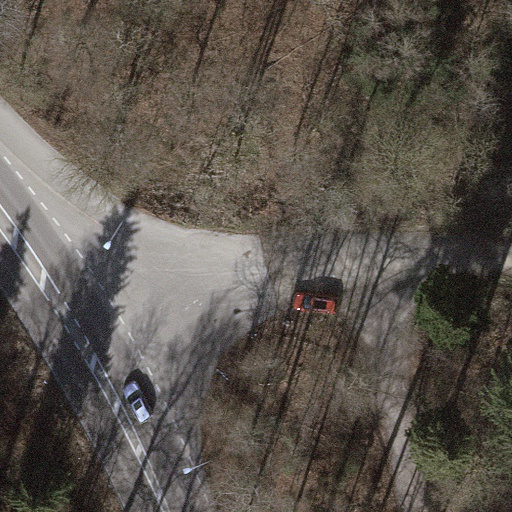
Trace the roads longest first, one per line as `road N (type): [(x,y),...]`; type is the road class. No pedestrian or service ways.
road 1 (secondary): [(170,511),(104,375),(0,223)]
road 2 (track): [(380,255),(411,511)]
road 3 (track): [(380,255),(140,265)]
road 4 (track): [(380,255),(511,261)]
